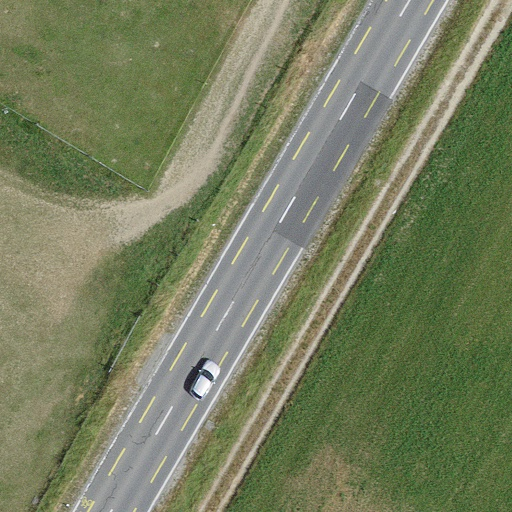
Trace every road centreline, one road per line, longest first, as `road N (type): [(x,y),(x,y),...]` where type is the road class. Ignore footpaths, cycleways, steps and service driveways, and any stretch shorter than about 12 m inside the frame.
road 1 (primary): [(408,0),(112,511)]
road 2 (track): [(210,511),(504,0)]
